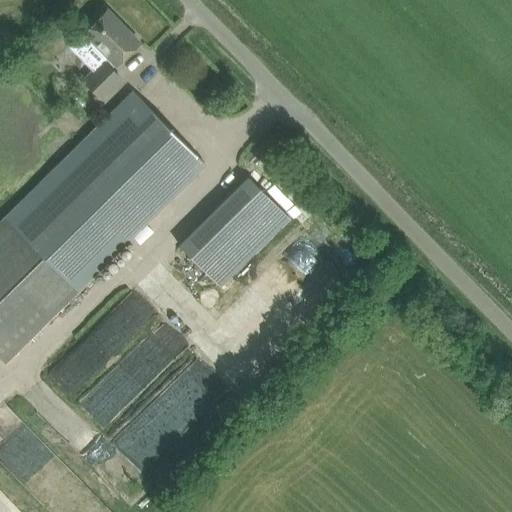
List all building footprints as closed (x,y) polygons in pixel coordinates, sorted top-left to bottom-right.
[(116,65),(124,56),(139,42),(106,9),(92,23),(84,32),(109,57),(105,61),(104,60),(84,80),(101,97),(121,77),(109,66),(113,62),(116,65)] [(72,26),(56,41),(80,67),(96,52),(72,26)] [(0,358),(3,361),(190,177),(204,163),(134,91),(0,222),(0,358)] [(220,286),(275,232),(289,218),(248,176),(178,244),(220,286)] [(261,259),(267,269),(281,261),(274,251),(261,259)] [(281,278),(301,302),(327,282),(308,257),(281,278)] [(33,371),(56,396),(123,335),(100,310),(33,371)] [(116,359),(69,407),(92,429),(138,380),(116,359)] [(103,441),(130,468),(202,397),(175,369),(103,441)]
